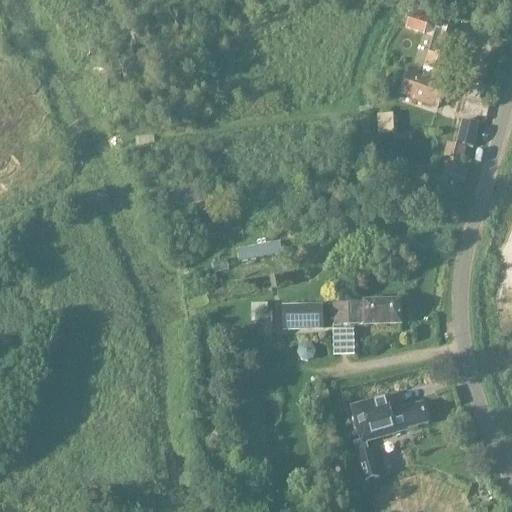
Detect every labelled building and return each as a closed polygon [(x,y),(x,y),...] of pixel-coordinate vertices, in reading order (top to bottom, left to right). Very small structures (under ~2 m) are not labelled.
[(408,19),(404,32),(423,38),(427,25),(408,19)] [(436,109),(443,89),(442,88),(445,79),(446,80),(459,41),(434,33),(421,72),(423,73),(421,78),(408,74),(400,97),(436,109)] [(479,126),(462,121),(456,146),(473,151),(479,126)] [(164,196),(172,218),(204,206),(196,184),(164,196)] [(235,253),(237,264),(279,255),(276,244),(235,253)] [(227,262),(207,264),(208,276),(228,274),(227,262)] [(400,328),(400,325),(399,304),(364,305),(364,304),(332,305),(333,328),(361,326),(361,330),(400,328)] [(323,333),(322,307),(281,308),(282,334),(323,333)] [(271,328),(270,315),(259,315),(259,316),(249,316),(249,328),(271,328)] [(367,454),(365,448),(364,444),(398,434),(398,432),(425,424),(420,406),(392,414),(388,397),(349,407),(359,442),(352,443),(363,482),(384,476),(377,451),(367,454)]
